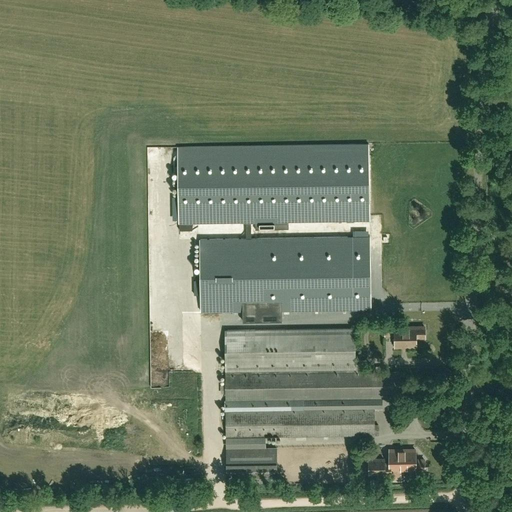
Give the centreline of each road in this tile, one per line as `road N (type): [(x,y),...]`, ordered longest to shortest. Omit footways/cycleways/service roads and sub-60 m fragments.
road 1 (unclassified): [(463,511),(477,140),(494,0)]
road 2 (track): [(0,511),(464,498)]
